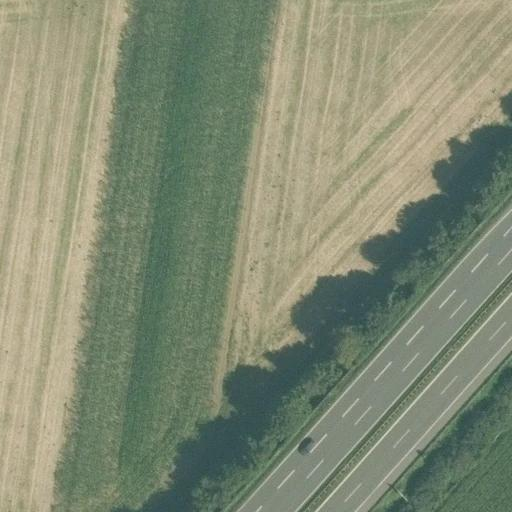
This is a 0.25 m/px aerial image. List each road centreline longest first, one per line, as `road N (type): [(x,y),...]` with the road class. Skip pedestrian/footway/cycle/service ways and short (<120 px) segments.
road 1 (track): [(511,162),(191,511)]
road 2 (motorway): [(511,250),(271,511)]
road 3 (motorway): [(334,511),(511,317)]
